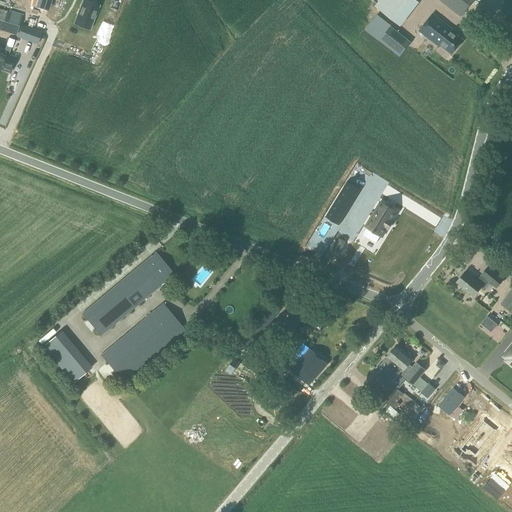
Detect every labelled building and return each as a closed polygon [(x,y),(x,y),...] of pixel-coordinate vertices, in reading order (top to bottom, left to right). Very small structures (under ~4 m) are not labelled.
[(84,0),(83,0),(74,23),(90,29),(99,6),(84,0)] [(417,1),(416,0),(380,0),(375,6),(399,25),(417,1)] [(473,0),(440,0),(458,14),(457,15),(460,16),(461,17),(473,0)] [(329,26),(338,17),(327,8),(319,17),(329,26)] [(0,30),(17,35),(23,17),(0,9),(0,30)] [(452,54),(463,40),(454,33),(456,32),(434,14),(420,32),(440,47),(441,45),(452,54)] [(17,37),(37,44),(42,32),(22,25),(17,37)] [(391,27),(380,41),(399,56),(411,42),(391,27)] [(0,69),(11,73),(16,57),(4,53),(5,50),(0,48),(0,69)] [(339,225),(361,189),(360,189),(360,190),(348,182),(348,181),(347,181),(325,217),(326,217),(326,216),(339,224),(338,225),(339,225)] [(381,203),(366,226),(373,231),(375,232),(382,236),(387,227),(388,228),(392,221),(391,221),(396,212),(389,208),(390,208),(388,207),(381,203)] [(156,252),(82,314),(101,336),(174,274),(156,252)] [(489,266),(480,276),(496,289),(505,279),(489,266)] [(263,271),(259,281),(275,287),(278,277),(263,271)] [(456,282),(473,296),(482,285),(465,272),(456,282)] [(160,291),(165,297),(177,286),(172,280),(160,291)] [(288,280),(285,287),(302,294),(305,287),(288,280)] [(511,290),(501,304),(510,311),(511,308),(511,290)] [(244,355),(285,304),(274,296),(234,347),(244,355)] [(302,306),(308,311),(315,302),(309,297),(302,306)] [(489,346),(495,338),(447,301),(436,315),(466,338),(471,332),(489,346)] [(101,355),(124,382),(185,330),(163,304),(101,355)] [(276,331),(289,341),(304,320),(292,311),(276,331)] [(233,342),(238,335),(231,329),(226,336),(233,342)] [(43,346),(73,383),(92,367),(62,331),(43,346)] [(448,346),(457,356),(468,347),(461,339),(457,342),(455,340),(448,346)] [(265,364),(273,371),(292,351),(284,344),(265,364)] [(293,370),(309,384),(327,365),(303,344),(296,351),(304,358),(293,370)] [(402,372),(405,374),(406,374),(403,378),(413,386),(426,370),(416,362),(412,367),(408,364),(413,359),(397,346),(387,357),(386,358),(402,372)] [(402,372),(386,358),(376,370),(392,384),(402,372)] [(263,379),(234,359),(226,370),(257,390),(263,379)] [(391,385),(392,384),(376,370),(369,379),(381,389),(382,388),(387,392),(393,386),(391,385)] [(287,409),(300,393),(284,380),(271,395),(287,409)] [(428,383),(421,392),(428,398),(436,389),(428,383)] [(453,392),(443,403),(448,408),(459,398),(453,392)] [(396,402),(387,412),(406,428),(414,418),(396,402)] [(472,414),(462,426),(478,439),(488,428),(472,414)] [(469,449),(478,439),(462,426),(452,437),(469,449)] [(486,483),(482,487),(498,500),(502,495),(501,495),(505,490),(506,490),(510,486),(495,472),(490,478),(491,478),(487,483),(486,483)]
